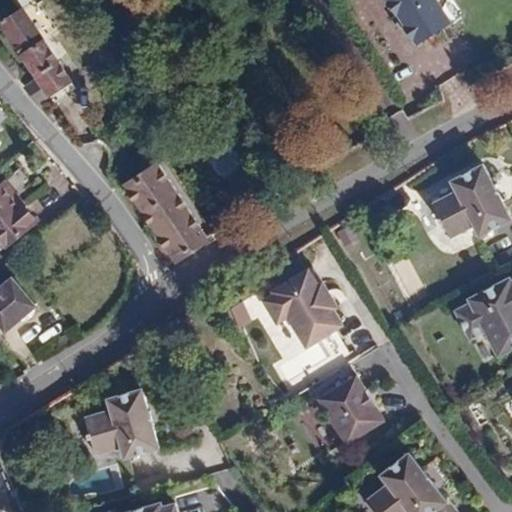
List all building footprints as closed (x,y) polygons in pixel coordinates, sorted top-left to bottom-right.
[(17,0),(23,8),(0,23),(0,27),(34,78),(25,84),(39,105),(73,82),(45,42),(58,33),(41,8),(46,5),(42,0),(17,0)] [(387,0),(386,3),(393,13),(398,14),(407,26),(405,27),(414,40),(417,37),(421,42),(452,19),(442,6),(445,0),(387,0)] [(464,75),(442,81),(451,111),(473,104),(464,75)] [(211,241),(158,161),(121,185),(175,265),(211,241)] [(454,192),(429,206),(447,240),(473,226),(479,238),(511,220),(511,219),(483,165),(448,183),(454,192)] [(39,221),(5,180),(0,184),(0,243),(5,249),(39,221)] [(278,325),(290,318),(307,347),(342,327),(332,311),(339,307),(325,283),(318,287),(309,270),(274,290),(277,295),(265,302),(278,325)] [(11,276),(0,286),(0,323),(6,330),(16,327),(24,320),(32,312),(36,303),(11,276)] [(506,276),(467,296),(470,301),(451,311),(461,332),(479,322),(497,357),(511,349),(511,279),(509,281),(506,276)] [(356,375),(317,399),(346,444),(384,420),(356,375)] [(108,412),(82,418),(92,453),(118,445),(122,459),(159,448),(141,389),(104,400),(108,412)] [(372,511),(403,511),(405,511),(406,511),(426,511),(445,498),(410,453),(379,476),(386,485),(365,502),(372,511)] [(159,503),(129,511),(177,511),(175,504),(161,508),(159,503)]
